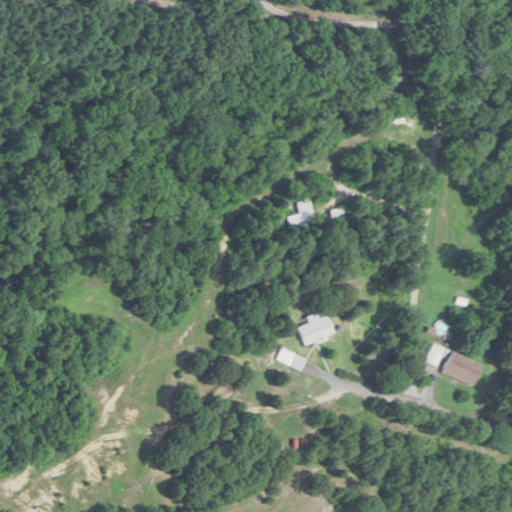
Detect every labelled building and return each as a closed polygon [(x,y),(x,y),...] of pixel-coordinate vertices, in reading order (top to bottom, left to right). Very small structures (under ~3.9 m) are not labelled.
[(288,217),(291,233),(317,227),(313,210),(288,217)] [(307,324),(297,328),(304,347),(333,335),(325,316),(317,319),(315,314),(305,318),(307,324)] [(436,367),(443,349),(432,345),(426,363),(436,367)] [(276,360),(300,372),(306,361),(282,348),(276,360)] [(481,365),(451,352),(442,373),(472,386),(481,365)]
